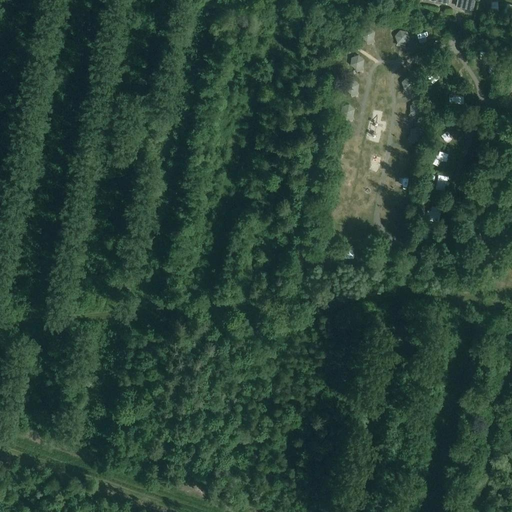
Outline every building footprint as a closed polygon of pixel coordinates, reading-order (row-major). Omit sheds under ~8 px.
[(458,0),(457,6),(471,9),(472,0),(458,0)] [(409,37),(420,34),(417,21),(406,24),(409,37)] [(376,26),(378,35),(387,33),(384,23),(376,26)] [(360,49),(366,64),(376,60),(370,46),(360,49)] [(448,144),(445,151),(452,154),(455,147),(448,144)]
